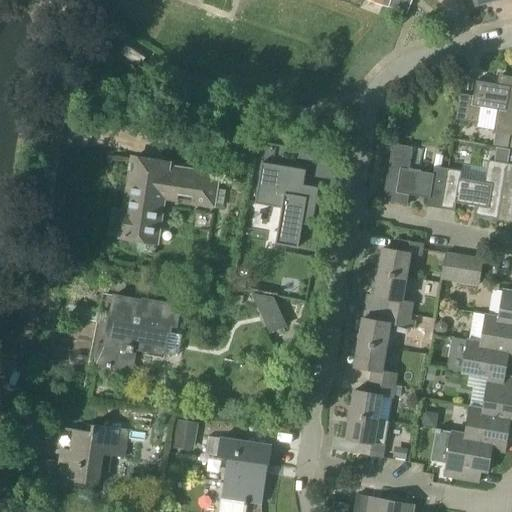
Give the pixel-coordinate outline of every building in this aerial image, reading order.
[(407,14),(412,0),(368,0),(388,8),(389,7),(407,14)] [(145,57),(125,44),(119,54),(139,67),(145,57)] [(511,135),(511,77),(500,75),(499,85),(476,81),(473,96),(460,94),(455,120),(477,124),(480,107),(498,110),(494,133),(496,133),(511,136),(511,135)] [(496,133),(493,146),(509,149),(511,136),(496,133)] [(434,174),(409,170),(412,147),(392,144),(383,201),(405,204),(407,195),(429,199),(427,207),(441,209),(448,169),(435,167),(434,174)] [(496,148),(494,161),(508,163),(510,150),(496,148)] [(163,198),(212,206),(215,189),(217,175),(168,168),(169,164),(133,158),(124,213),(114,211),(111,233),(121,235),(121,238),(156,243),(163,198)] [(498,220),(508,163),(489,160),(485,183),(461,178),(462,172),(448,169),(441,209),(454,211),(456,203),(477,207),(476,217),(498,220)] [(511,164),(508,163),(498,220),(511,222),(511,164)] [(305,174),(261,165),(254,207),(280,213),(274,248),(296,252),(300,229),(310,231),(318,193),(302,190),(305,174)] [(421,256),(423,244),(398,239),(396,251),(382,249),(378,273),(406,278),(410,254),(421,256)] [(453,280),(458,255),(446,253),(441,278),(453,280)] [(466,282),(470,257),(458,255),(453,280),(466,282)] [(479,284),(483,259),(470,257),(466,282),(479,284)] [(410,315),(412,302),(402,300),(406,278),(378,273),(374,297),(387,299),(385,311),(410,315)] [(511,291),(503,290),(499,317),(498,322),(511,324),(511,291)] [(270,334),(287,326),(273,297),(251,293),(270,334)] [(142,302),(113,296),(102,294),(89,364),(109,368),(113,345),(137,349),(164,355),(170,326),(175,327),(179,306),(142,299),(142,302)] [(410,315),(385,311),(383,322),(362,318),(358,343),(386,348),(390,324),(408,327),(410,319),(410,315)] [(485,315),(485,316),(481,342),(480,348),(508,352),(507,358),(511,358),(511,324),(498,322),(499,317),(485,315)] [(461,371),(461,352),(465,352),(465,338),(449,337),(448,370),(461,371)] [(511,391),(511,377),(504,376),(507,358),(508,352),(480,348),(481,342),(468,340),(462,373),(488,378),(488,382),(502,385),(502,389),(511,391)] [(370,382),(395,386),(395,385),(397,373),(382,370),(386,348),(358,343),(354,367),(372,370),(370,382)] [(393,396),(395,386),(370,382),(368,393),(354,391),(350,415),(388,422),(388,421),(378,419),(382,396),(393,397),(393,396)] [(511,425),(511,391),(502,389),(502,385),(488,382),(483,409),(482,414),(510,419),(510,425),(511,425)] [(510,425),(510,419),(482,414),(483,409),(470,406),(465,433),(464,439),(491,444),(491,450),(505,452),(509,425),(510,425)] [(382,457),(388,422),(350,415),(346,439),(359,441),(357,453),(382,457)] [(194,451),(198,423),(178,420),(173,448),(194,451)] [(123,458),(127,429),(91,424),(90,432),(64,428),(59,463),(69,464),(67,481),(97,485),(100,471),(109,472),(112,456),(123,458)] [(488,472),(491,450),(491,444),(464,439),(465,433),(452,431),(444,477),(478,483),(480,471),(488,472)] [(266,488),(269,465),(272,446),(209,437),(206,455),(216,456),(216,457),(227,459),(222,498),(219,511),(246,511),(248,502),(261,504),(264,487),(266,488)] [(412,511),(414,505),(356,495),(353,511),(412,511)]
